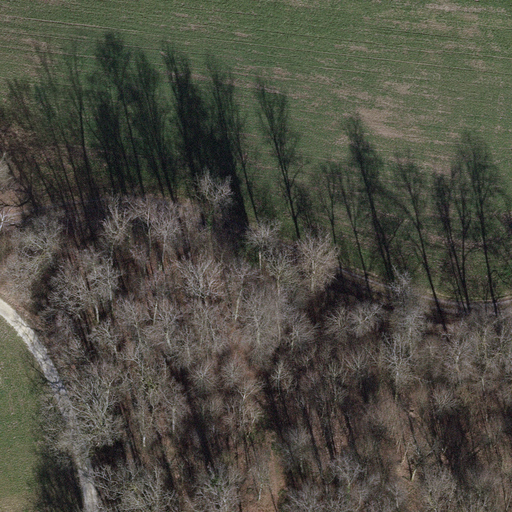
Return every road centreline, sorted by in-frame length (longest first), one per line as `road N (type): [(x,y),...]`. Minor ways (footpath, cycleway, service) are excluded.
road 1 (track): [(0,224),(64,207),(174,209),(247,230),(378,288),(492,314),(511,308)]
road 2 (track): [(89,468),(59,387),(23,327),(0,309)]
